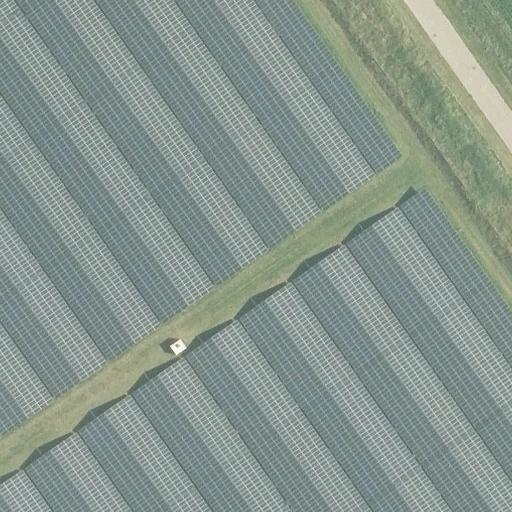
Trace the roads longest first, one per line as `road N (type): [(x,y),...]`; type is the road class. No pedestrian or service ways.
road 1 (unknown): [(0,459),(412,170),(407,139),(378,85),(315,0)]
road 2 (unclassified): [(511,130),(420,0)]
